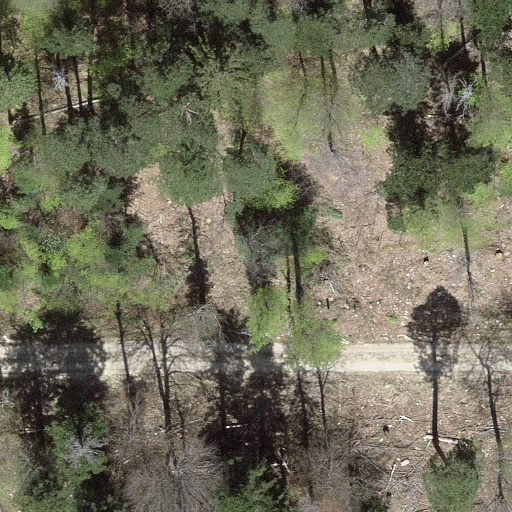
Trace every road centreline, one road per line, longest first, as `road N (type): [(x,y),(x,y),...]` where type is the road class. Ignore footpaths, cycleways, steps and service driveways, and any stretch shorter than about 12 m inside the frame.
road 1 (track): [(0,294),(511,218)]
road 2 (track): [(511,368),(0,378)]
